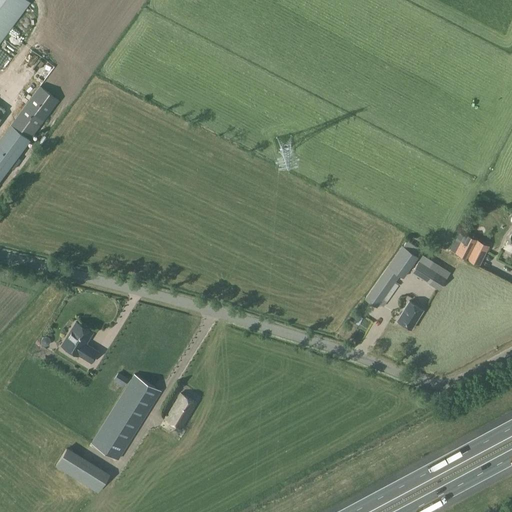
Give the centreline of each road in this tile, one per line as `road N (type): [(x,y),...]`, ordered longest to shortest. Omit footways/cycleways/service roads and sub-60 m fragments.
road 1 (unclassified): [(435,386),(249,321),(0,256)]
road 2 (motorway): [(511,427),(354,511)]
